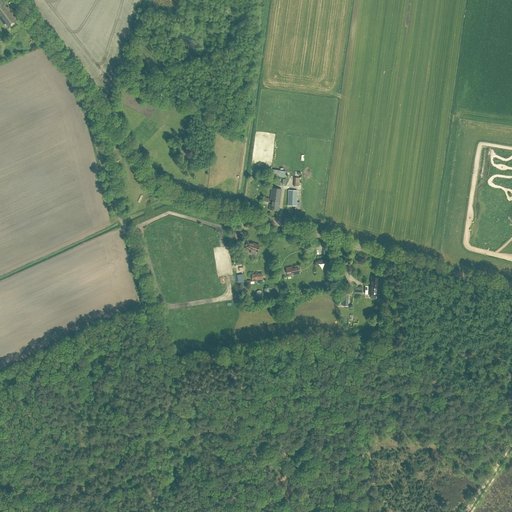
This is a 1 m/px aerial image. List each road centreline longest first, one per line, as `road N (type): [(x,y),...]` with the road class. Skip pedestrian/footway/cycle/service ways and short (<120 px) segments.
road 1 (tertiary): [(511,289),(173,193),(19,0)]
road 2 (track): [(85,85),(172,393),(151,464),(156,511)]
